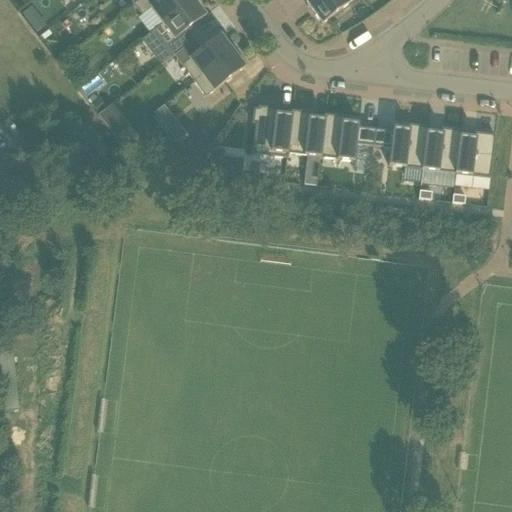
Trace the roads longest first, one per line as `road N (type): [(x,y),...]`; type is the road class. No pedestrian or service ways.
road 1 (residential): [(344,72),(511,93)]
road 2 (residential): [(248,0),(295,60),(344,72)]
